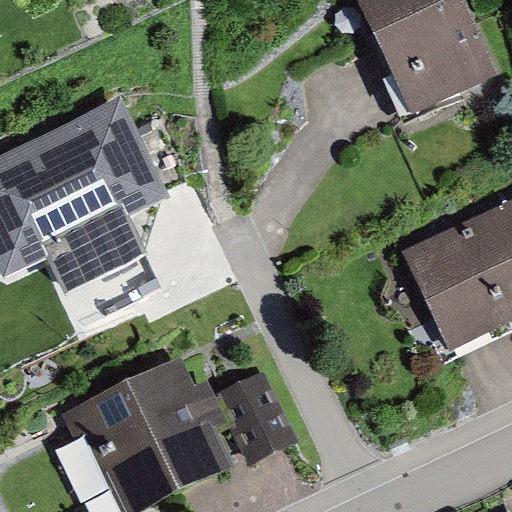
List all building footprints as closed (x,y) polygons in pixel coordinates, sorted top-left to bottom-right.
[(348,0),(422,132),(511,82),(511,35),(492,0),(348,0)] [(130,238),(171,219),(122,113),(0,168),(0,277),(8,294),(50,274),(67,310),(146,274),(130,238)] [(511,336),(511,204),(401,255),(451,364),(511,336)] [(118,511),(174,511),(236,484),(216,442),(230,435),(209,391),(195,397),(181,368),(75,418),(118,511)] [(252,473),(300,451),(266,377),(217,400),(252,473)]
